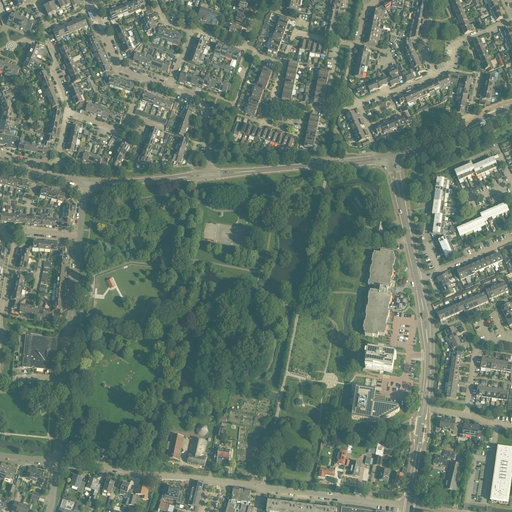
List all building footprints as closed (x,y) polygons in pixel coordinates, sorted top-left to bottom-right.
[(26,3),(25,0),(14,4),(15,6),(17,5),(18,9),(30,3),(29,1),(26,3)] [(66,9),(62,0),(58,2),(62,11),(66,9)] [(67,0),(63,0),(62,0),(66,9),(71,7),(67,0)] [(79,9),(75,0),(74,0),(69,0),(74,11),(79,9)] [(135,13),(131,3),(128,5),(126,0),(124,1),(128,13),(129,13),(129,15),(135,13)] [(139,8),(135,0),(133,0),(134,2),(131,3),(135,13),(141,10),(140,8),(139,8)] [(135,0),(139,8),(140,8),(145,6),(145,4),(147,3),(146,0),(143,0),(135,0)] [(188,0),(187,5),(188,5),(188,3),(193,5),(192,7),(197,9),(200,0),(188,0)] [(239,9),(238,13),(243,15),(243,13),(247,14),(248,11),(246,10),(248,6),(245,6),(247,3),(240,0),(239,4),(238,3),(236,8),(239,9)] [(330,2),(329,7),(340,9),(342,4),(337,3),(337,2),(338,1),(337,0),(329,0),(329,2),(330,2)] [(383,6),(386,11),(389,9),(391,9),(392,9),(396,10),(398,0),(392,0),(393,1),(392,2),(391,1),(383,6)] [(128,13),(124,1),(122,2),(123,6),(120,8),(123,15),(128,13)] [(62,11),(58,2),(53,4),(57,13),(62,11)] [(497,7),(495,2),(488,5),(490,10),(497,7)] [(416,3),(415,9),(427,11),(427,9),(423,8),(424,5),(416,3)] [(57,13),(53,4),(45,8),(48,17),(57,13)] [(462,10),(460,4),(452,8),(455,13),(462,10)] [(123,15),(120,8),(117,9),(115,5),(113,6),(117,17),(123,15)] [(117,17),(113,6),(111,7),(112,11),(109,13),(112,20),(117,17)] [(384,13),(386,11),(383,6),(376,11),(377,12),(376,13),(371,12),(370,17),(371,18),(383,20),(382,19),(383,14),(383,15),(384,13)] [(500,13),(497,7),(490,10),(492,16),(500,13)] [(220,16),(213,13),(201,9),(197,21),(209,25),(211,20),(218,23),(220,16)] [(426,14),(427,11),(415,9),(413,9),(412,15),(421,17),(422,13),(426,14)] [(465,15),(462,10),(455,13),(457,19),(465,15)] [(11,25),(16,13),(14,12),(13,15),(10,14),(6,25),(8,25),(9,24),(11,25)] [(15,28),(20,18),(17,17),(18,13),(16,13),(11,25),(14,26),(14,28),(15,28)] [(244,15),(243,15),(238,13),(237,16),(236,15),(234,20),(236,21),(235,24),(241,26),(241,25),(244,26),(246,22),(244,22),(245,19),(243,18),(244,15)] [(500,13),(492,16),(495,22),(503,19),(500,13)] [(421,20),(421,17),(412,15),(411,14),(409,20),(425,23),(425,21),(421,20)] [(279,21),(278,24),(291,29),(292,26),(288,25),(289,22),(287,21),(288,19),(278,15),(276,20),(279,21)] [(467,21),(465,15),(457,19),(460,24),(467,21)] [(82,20),(79,21),(84,31),(85,30),(85,28),(88,27),(84,17),(81,18),(82,20)] [(21,29),(24,19),(22,18),(22,19),(20,18),(15,28),(17,29),(18,27),(21,29)] [(84,31),(79,21),(77,22),(75,18),(73,19),(78,28),(79,31),(81,30),(82,31),(84,31)] [(143,21),(145,27),(153,23),(151,18),(143,21)] [(78,28),(73,19),(72,20),(73,23),(71,24),(75,34),(77,34),(76,32),(79,31),(78,28)] [(469,26),(467,21),(460,24),(462,30),(469,26)] [(31,23),(28,22),(24,32),(26,33),(27,31),(30,32),(31,28),(33,29),(36,23),(31,22),(31,23)] [(70,35),(65,22),(63,23),(64,27),(62,28),(66,38),(68,37),(67,36),(70,35)] [(75,34),(71,24),(68,25),(67,22),(65,22),(70,35),(73,33),(73,35),(75,34)] [(335,30),(336,25),(326,23),(323,22),(322,27),(324,28),(326,28),(335,30)] [(156,29),(153,23),(145,27),(147,33),(150,32),(151,35),(152,34),(157,36),(159,30),(156,29)] [(291,29),(278,24),(277,27),(274,26),(273,28),(276,30),(285,33),(286,30),(290,31),(291,29)] [(66,38),(62,28),(59,29),(58,25),(56,26),(61,38),(64,37),(64,39),(66,38)] [(240,36),(240,35),(242,29),(232,25),(230,29),(229,29),(227,35),(235,39),(237,34),(240,36)] [(469,27),(469,26),(462,30),(464,36),(475,31),(472,25),(469,27)] [(61,38),(56,26),(54,27),(55,31),(53,32),(54,34),(56,40),(57,42),(62,40),(61,38)] [(123,28),(116,31),(118,36),(126,33),(125,30),(127,29),(126,27),(123,28)] [(418,32),(419,29),(411,27),(410,32),(422,35),(423,33),(418,32)] [(334,36),(335,30),(326,28),(324,28),(323,29),(324,29),(324,34),(334,36)] [(162,40),(165,31),(159,29),(159,30),(157,36),(156,38),(162,40)] [(284,34),(285,33),(276,30),(274,35),(287,39),(289,36),(284,34)] [(505,39),(511,36),(511,33),(510,30),(502,33),(505,39)] [(167,42),(171,33),(165,31),(162,40),(167,42)] [(126,33),(118,36),(121,42),(128,39),(130,38),(128,32),(126,33)] [(173,44),(176,35),(171,33),(167,42),(173,44)] [(182,37),(176,35),(173,44),(179,46),(182,37)] [(286,41),(287,39),(274,35),(272,40),(281,43),(282,40),(286,41)] [(89,48),(91,47),(98,44),(99,43),(97,38),(86,42),(89,48)] [(130,44),(128,39),(121,42),(123,47),(130,44)] [(403,48),(406,53),(414,50),(412,47),(411,45),(411,43),(412,44),(412,41),(406,39),(405,47),(403,48)] [(473,43),(475,49),(483,45),(480,39),(473,43)] [(197,40),(195,46),(205,50),(206,47),(203,46),(204,43),(197,40)] [(280,45),(281,43),(272,40),(271,45),(284,49),(285,47),(280,45)] [(101,49),(98,44),(91,47),(93,52),(101,49)] [(133,53),(130,44),(123,47),(125,53),(127,53),(129,57),(134,53),(133,53)] [(31,48),(30,50),(42,55),(43,53),(39,52),(40,49),(38,48),(36,47),(32,46),(30,45),(29,47),(31,48)] [(220,57),(223,47),(217,45),(214,54),(220,57)] [(284,49),(271,45),(269,50),(277,53),(279,50),(283,52),(284,49)] [(485,51),(483,45),(475,49),(478,54),(485,51)] [(193,52),(203,55),(205,50),(195,46),(194,46),(193,47),(193,48),(193,49),(193,52)] [(226,59),(229,49),(223,47),(220,57),(226,59)] [(57,56),(58,58),(69,53),(67,48),(60,50),(60,51),(61,54),(57,56)] [(359,50),(358,54),(367,56),(370,56),(370,54),(368,53),(368,49),(366,49),(365,48),(365,49),(360,48),(360,50),(359,50)] [(103,54),(101,49),(93,52),(91,53),(92,56),(95,55),(96,58),(103,55),(103,54)] [(231,61),(235,51),(229,49),(226,59),(231,61)] [(277,55),(277,53),(269,50),(267,55),(280,60),(281,57),(277,55)] [(415,53),(414,50),(406,53),(408,59),(415,56),(415,54),(415,53)] [(241,53),(235,51),(231,61),(237,63),(239,57),(241,53)] [(488,56),(485,51),(478,54),(480,60),(488,56)] [(191,57),(198,60),(201,61),(203,55),(193,52),(191,57)] [(72,59),(69,53),(58,58),(59,60),(63,58),(65,62),(72,59)] [(139,63),(142,56),(134,53),(129,57),(134,59),(133,61),(139,63)] [(37,58),(26,54),(26,56),(27,56),(26,59),(38,64),(39,62),(35,61),(37,58)] [(104,54),(103,54),(103,55),(96,58),(98,64),(107,60),(104,54)] [(144,66),(147,58),(142,56),(139,63),(138,64),(144,66)] [(416,58),(415,56),(408,59),(410,65),(419,61),(417,58),(416,58)] [(483,65),(490,62),(488,56),(480,60),(483,65)] [(196,66),(198,60),(191,57),(188,63),(196,66)] [(150,67),(153,60),(147,58),(144,66),(150,68),(151,67),(150,67)] [(74,65),(72,59),(65,62),(66,65),(62,67),(63,69),(74,65)] [(109,65),(107,60),(98,64),(100,69),(108,66),(109,65)] [(156,69),(159,62),(153,60),(150,67),(151,67),(153,68),(153,69),(155,70),(155,69),(156,69)] [(420,64),(419,61),(410,65),(413,70),(412,70),(413,70),(420,67),(419,65),(420,64)] [(162,71),(164,64),(159,62),(156,69),(157,69),(157,70),(159,71),(159,70),(162,71)] [(168,65),(164,64),(162,71),(168,73),(171,63),(169,62),(168,65)] [(494,71),(490,62),(483,65),(485,71),(487,70),(489,73),(494,71)] [(32,70),(33,67),(23,63),(22,65),(24,65),(22,68),(32,72),(33,70),(32,70)] [(76,64),(74,65),(63,69),(63,71),(68,69),(69,73),(76,70),(78,69),(76,64)] [(12,67),(10,66),(6,76),(10,78),(15,67),(13,66),(12,67)] [(110,71),(108,66),(100,69),(104,78),(110,75),(108,72),(110,71)] [(422,66),(420,67),(413,70),(412,70),(407,72),(409,75),(403,77),(406,83),(415,79),(413,74),(413,73),(416,72),(416,73),(417,73),(418,75),(425,72),(422,66)] [(17,67),(15,67),(11,76),(14,78),(13,79),(15,80),(15,78),(16,78),(19,70),(16,69),(17,67)] [(264,68),(262,73),(275,78),(276,75),(272,74),(273,71),(264,68)] [(391,77),(392,79),(394,86),(399,84),(395,75),(398,74),(396,68),(388,72),(390,77),(391,77)] [(79,76),(76,70),(69,73),(70,76),(66,78),(67,80),(79,76)] [(38,76),(40,81),(49,77),(47,78),(45,73),(38,76)] [(185,83),(188,76),(182,73),(179,82),(185,84),(185,83)] [(275,78),(262,73),(260,79),(269,82),(270,79),(274,80),(275,78)] [(481,79),(481,82),(494,84),(495,81),(494,81),(494,78),(495,73),(493,73),(488,75),(488,77),(487,77),(486,80),(481,79)] [(193,78),(194,78),(195,75),(192,74),(191,77),(188,76),(185,83),(191,85),(193,78)] [(450,74),(447,76),(450,82),(451,82),(454,83),(457,83),(458,78),(465,79),(464,85),(474,87),(474,84),(473,83),(473,80),(471,79),(469,79),(470,76),(459,74),(458,76),(450,74)] [(114,87),(117,80),(110,77),(110,75),(104,78),(105,80),(104,80),(104,82),(105,86),(110,88),(110,86),(114,87)] [(81,81),(79,76),(67,80),(68,82),(72,81),(74,84),(81,81)] [(439,88),(445,85),(450,83),(450,82),(447,76),(436,80),(437,83),(439,88)] [(51,83),(49,77),(40,81),(43,87),(51,83)] [(196,87),(199,80),(194,78),(193,78),(191,85),(196,87)] [(209,87),(212,80),(206,78),(204,81),(205,81),(203,86),(203,85),(209,87)] [(214,89),(218,79),(216,78),(215,81),(212,80),(209,87),(214,89)] [(385,87),(383,82),(381,83),(379,78),(375,80),(379,90),(385,87)] [(220,92),(223,84),(220,83),(221,80),(218,79),(214,89),(220,92)] [(268,84),(269,82),(260,79),(258,84),(271,88),(272,86),(268,84)] [(394,86),(392,79),(389,81),(388,79),(383,82),(385,87),(387,86),(387,84),(389,83),(391,87),(394,86)] [(120,89),(122,82),(117,80),(114,87),(113,89),(116,90),(116,88),(120,89)] [(205,81),(204,81),(199,80),(196,87),(202,89),(203,86),(205,81)] [(379,90),(375,80),(370,82),(372,86),(371,87),(373,92),(379,90)] [(439,88),(437,83),(434,84),(432,80),(430,81),(435,93),(440,90),(439,88)] [(435,93),(430,81),(427,82),(429,86),(426,88),(429,95),(435,93)] [(125,91),(129,83),(128,82),(128,84),(122,82),(120,89),(123,90),(122,93),(124,94),(125,91)] [(493,88),(494,84),(481,82),(480,84),(485,85),(484,89),(492,90),(493,88)] [(53,89),(51,83),(43,87),(45,92),(52,89),(53,89)] [(134,85),(129,83),(125,91),(130,93),(129,95),(132,96),(135,87),(134,86),(134,85)] [(226,85),(223,84),(220,92),(226,94),(227,91),(229,91),(232,85),(227,83),(226,85)] [(68,88),(71,94),(78,91),(81,90),(78,84),(68,88)] [(366,91),(364,88),(363,85),(355,89),(356,90),(357,94),(360,93),(361,96),(367,93),(366,91)] [(429,95),(426,88),(423,89),(421,85),(419,86),(424,98),(427,97),(427,96),(429,95)] [(424,98),(419,86),(416,87),(418,91),(415,92),(418,100),(420,99),(421,100),(424,98)] [(0,95),(6,93),(5,91),(8,89),(7,87),(0,89),(0,95)] [(265,92),(255,88),(253,87),(251,92),(253,93),(266,98),(267,95),(263,94),(264,91),(265,92)] [(54,95),(52,89),(45,92),(47,98),(54,95)] [(78,91),(71,94),(73,100),(80,97),(83,96),(81,90),(78,91)] [(418,100),(415,92),(412,94),(410,90),(407,91),(413,103),(416,102),(416,101),(418,100)] [(468,95),(468,92),(460,90),(459,96),(471,99),(472,96),(468,95)] [(324,97),(325,94),(316,92),(313,91),(312,94),(315,94),(315,97),(325,100),(326,97),(324,97)] [(413,103),(407,91),(405,92),(407,96),(404,97),(407,104),(409,103),(410,104),(413,103)] [(148,104),(150,96),(151,95),(143,92),(140,100),(142,101),(148,104)] [(266,98),(253,93),(251,98),(260,101),(261,99),(265,100),(266,98)] [(407,104),(404,97),(403,95),(400,96),(399,94),(393,97),(395,104),(399,102),(400,105),(403,104),(405,107),(404,108),(399,110),(401,113),(409,110),(407,104)] [(491,100),(492,96),(479,94),(478,96),(482,97),(481,102),(479,102),(479,105),(485,106),(486,101),(490,102),(490,99),(491,100)] [(57,100),(54,95),(47,98),(50,104),(57,100)] [(12,98),(11,96),(0,100),(0,103),(0,104),(0,103),(0,106),(1,106),(1,105),(9,102),(8,99),(12,98)] [(153,106),(156,98),(150,96),(148,104),(153,106)] [(83,102),(80,97),(73,100),(76,105),(77,105),(78,107),(83,109),(85,103),(83,102)] [(159,108),(162,100),(156,98),(153,106),(159,108)] [(259,104),(260,101),(251,98),(249,103),(266,109),(267,106),(261,104),(259,104)] [(59,106),(57,100),(50,104),(52,109),(53,109),(53,110),(53,112),(59,113),(59,112),(59,109),(58,106),(59,106)] [(165,110),(167,102),(162,100),(159,108),(158,111),(161,111),(162,109),(165,110)] [(11,101),(9,102),(1,105),(1,106),(2,108),(1,108),(2,111),(2,112),(13,110),(10,103),(12,103),(11,101)] [(465,107),(466,104),(458,102),(456,101),(454,107),(457,108),(469,110),(470,107),(465,107)] [(173,105),(167,102),(165,110),(170,112),(173,105)] [(92,114),(94,107),(85,103),(83,109),(86,110),(86,112),(92,114)] [(266,109),(249,103),(248,109),(256,112),(257,109),(259,109),(258,110),(265,112),(266,109)] [(100,109),(101,106),(95,104),(94,107),(92,114),(97,116),(100,109)] [(103,118),(106,111),(106,108),(101,106),(100,109),(97,116),(103,118)] [(186,107),(184,113),(193,116),(195,110),(186,107)] [(469,113),(469,110),(457,108),(456,114),(463,116),(464,112),(469,113)] [(255,114),(256,112),(248,109),(246,114),(259,118),(260,115),(255,114)] [(11,119),(13,110),(2,112),(1,115),(3,115),(2,117),(11,119),(11,120),(13,120),(13,119),(11,119)] [(109,120),(111,113),(106,111),(103,118),(109,120)] [(347,119),(348,121),(356,118),(355,115),(359,113),(358,111),(345,116),(347,119)] [(114,122),(117,115),(111,113),(109,120),(109,121),(111,122),(112,121),(114,122)] [(193,116),(184,113),(182,119),(190,122),(190,121),(191,121),(192,119),(191,118),(192,116),(193,116)] [(120,116),(117,115),(114,122),(113,123),(119,125),(121,121),(123,122),(126,116),(121,114),(120,116)] [(398,115),(395,116),(401,128),(404,127),(403,126),(406,125),(405,122),(409,120),(407,114),(404,115),(404,117),(399,119),(398,115)] [(401,128),(395,116),(393,117),(395,121),(391,123),(395,130),(397,129),(398,130),(401,128)] [(350,127),(362,122),(361,120),(357,122),(356,118),(348,121),(350,124),(349,124),(350,127)] [(188,127),(190,122),(182,119),(180,125),(188,127)] [(395,130),(391,123),(388,124),(387,120),(384,121),(390,133),(393,132),(392,131),(395,130)] [(390,133),(384,121),(382,122),(384,126),(381,127),(380,125),(379,125),(386,140),(384,135),(386,134),(387,134),(390,133)] [(363,124),(362,122),(350,127),(351,130),(352,130),(353,132),(361,129),(359,126),(363,124)] [(72,127),(71,133),(78,135),(80,128),(82,129),(82,125),(73,123),(73,127),(72,127)] [(244,135),(248,125),(245,124),(245,125),(242,124),(241,125),(237,124),(233,134),(238,136),(239,133),(244,135)] [(186,133),(188,127),(180,125),(179,130),(186,133)] [(249,137),(252,128),(250,127),(250,126),(248,125),(244,135),(249,137)] [(386,140),(379,125),(374,127),(377,135),(379,134),(380,134),(381,137),(381,138),(376,140),(378,144),(386,140)] [(9,132),(9,129),(0,126),(0,132),(12,135),(12,132),(9,132)] [(265,141),(270,128),(267,127),(265,131),(263,131),(260,139),(265,141)] [(149,134),(149,135),(156,137),(157,137),(159,131),(150,128),(148,134),(149,134)] [(254,139),(258,129),(255,128),(255,129),(252,128),(249,137),(254,139)] [(270,143),(273,134),(270,133),(272,129),(270,128),(265,141),(270,143)] [(260,139),(263,131),(263,130),(262,132),(260,131),(260,129),(258,129),(254,139),(259,141),(260,139)] [(355,138),(367,133),(366,131),(362,133),(361,129),(353,132),(354,135),(355,138)] [(184,139),(186,133),(179,130),(177,136),(184,139)] [(275,145),(280,132),(277,131),(276,135),(273,134),(270,143),(275,145)] [(319,134),(316,133),(303,131),(302,133),(307,134),(306,137),(315,139),(318,139),(319,134)] [(280,146),(283,138),(281,137),(282,132),(280,132),(275,145),(280,146)] [(368,135),(367,133),(355,138),(356,141),(357,141),(358,144),(361,142),(363,147),(370,144),(368,141),(366,142),(364,137),(368,135)] [(15,150),(16,149),(19,139),(0,134),(0,145),(3,146),(5,145),(5,144),(7,145),(7,147),(8,148),(15,150)] [(285,148),(290,135),(287,134),(286,139),(283,138),(280,146),(285,148)] [(160,138),(157,137),(156,137),(149,135),(147,140),(154,143),(156,140),(159,141),(160,138)] [(292,136),(290,135),(285,148),(290,150),(294,142),(291,140),(292,136)] [(48,137),(47,141),(47,143),(45,143),(44,147),(50,148),(50,146),(51,146),(52,144),(54,145),(55,138),(48,137)] [(122,144),(120,149),(126,153),(129,147),(123,144),(125,141),(118,137),(117,141),(122,144)] [(181,139),(179,145),(186,148),(188,142),(181,139)] [(153,146),(154,143),(147,140),(145,146),(155,150),(156,147),(153,146)] [(313,149),(314,144),(301,141),(300,144),(305,145),(304,148),(313,149)] [(42,157),(44,147),(45,143),(44,143),(44,146),(41,145),(41,147),(38,146),(36,154),(35,155),(42,157)] [(184,154),(186,148),(179,145),(177,151),(184,154)] [(155,152),(155,150),(145,146),(143,152),(150,155),(152,151),(155,152)] [(78,150),(78,149),(77,153),(79,153),(78,156),(83,158),(84,158),(86,153),(85,153),(86,151),(81,149),(80,149),(80,150),(78,150)] [(126,153),(120,149),(117,155),(124,158),(126,153)] [(88,162),(91,155),(86,153),(84,158),(83,158),(83,160),(88,162)] [(175,156),(168,154),(167,156),(169,157),(168,161),(172,162),(171,164),(174,165),(177,157),(175,156)] [(94,164),(97,157),(91,155),(88,162),(94,164)] [(101,164),(103,157),(97,155),(97,157),(94,164),(100,166),(101,164)] [(121,163),(124,158),(117,155),(114,160),(121,163)] [(144,167),(147,159),(141,157),(140,156),(138,163),(141,164),(140,167),(143,168),(145,168),(145,167),(144,167)] [(105,158),(103,157),(101,164),(107,166),(108,164),(109,164),(111,161),(110,161),(109,160),(109,159),(105,158)] [(183,159),(182,159),(177,157),(174,165),(171,164),(171,166),(173,167),(177,166),(178,164),(181,166),(183,159)] [(487,158),(488,161),(489,160),(493,170),(497,168),(493,158),(490,160),(489,157),(487,158)] [(148,160),(147,159),(144,167),(145,167),(145,168),(146,168),(147,166),(151,167),(152,163),(156,165),(156,162),(148,160)] [(489,160),(488,161),(486,162),(484,159),(483,160),(484,162),(489,172),(493,170),(489,160)] [(114,160),(112,161),(113,162),(111,165),(119,170),(122,164),(121,163),(114,160)] [(484,162),(482,163),(480,161),(479,161),(480,164),(485,174),(489,172),(484,162)] [(480,164),(477,165),(476,162),(474,163),(476,166),(480,175),(485,174),(480,164)] [(472,167),(471,164),(470,165),(468,166),(467,163),(465,164),(466,167),(467,166),(471,176),(475,175),(472,167)] [(467,166),(466,167),(464,168),(463,165),(461,166),(462,168),(463,168),(467,178),(471,176),(467,166)] [(476,166),(472,167),(475,175),(476,177),(480,175),(476,166)] [(463,168),(462,168),(460,169),(458,167),(457,167),(458,170),(459,170),(463,180),(467,178),(463,168)] [(459,170),(458,170),(455,171),(454,168),(453,169),(454,172),(458,182),(463,180),(459,170)] [(10,188),(12,179),(9,178),(8,179),(6,178),(4,186),(10,188)] [(16,189),(18,181),(16,181),(16,180),(12,179),(10,188),(16,189)] [(20,182),(18,181),(16,189),(22,191),(25,191),(26,186),(23,185),(24,182),(20,181),(20,182)] [(51,200),(53,191),(50,190),(49,191),(47,190),(45,198),(51,200)] [(56,201),(59,193),(57,193),(57,192),(53,191),(51,200),(56,201)] [(65,195),(59,193),(56,201),(63,203),(64,205),(67,203),(65,199),(64,199),(65,195)] [(70,206),(67,203),(64,205),(65,207),(65,213),(73,214),(74,208),(70,207),(70,206)] [(501,204),(499,205),(500,206),(501,206),(504,213),(508,211),(505,204),(502,205),(501,204)] [(493,207),(491,208),(491,210),(492,209),(496,217),(500,215),(497,207),(493,209),(493,207)] [(485,211),(483,212),(483,213),(484,213),(488,221),(489,223),(493,221),(492,219),(488,211),(485,212),(485,211)] [(72,220),(73,214),(65,213),(64,222),(63,222),(64,222),(69,223),(70,220),(72,220)] [(478,218),(476,219),(476,220),(477,220),(481,228),(485,226),(484,222),(483,222),(481,218),(478,220),(478,218)] [(69,228),(69,223),(64,222),(63,222),(55,221),(54,228),(54,229),(60,230),(61,227),(69,228)] [(469,222),(467,223),(468,224),(469,224),(472,231),(477,230),(473,222),(470,223),(469,222)] [(378,223),(376,234),(383,235),(384,224),(378,223)] [(461,225),(459,226),(460,228),(461,227),(464,235),(468,233),(465,225),(462,227),(461,225)] [(437,248),(440,246),(449,242),(448,237),(438,242),(439,245),(436,246),(437,248)] [(38,250),(38,242),(33,241),(32,245),(32,244),(27,248),(30,251),(32,249),(38,250)] [(442,250),(451,246),(449,242),(440,246),(441,249),(438,250),(439,252),(442,251),(442,250)] [(59,252),(59,246),(57,246),(57,244),(50,243),(50,251),(59,252)] [(65,247),(59,246),(59,252),(58,261),(66,261),(67,255),(64,255),(65,247)] [(443,254),(453,250),(451,246),(442,250),(442,251),(443,253),(440,255),(440,256),(444,255),(443,254)] [(28,252),(30,251),(27,248),(24,250),(24,251),(20,250),(19,257),(21,257),(27,258),(28,252)] [(455,254),(453,250),(443,254),(444,255),(445,257),(441,259),(442,260),(446,259),(446,258),(455,254)] [(368,286),(375,287),(390,290),(391,285),(390,285),(390,283),(391,278),(392,278),(393,271),(392,271),(393,267),(394,267),(395,259),(394,259),(394,257),(393,256),(393,254),(380,252),(380,254),(374,253),(373,256),(371,263),(372,263),(372,268),(371,267),(370,275),(369,282),(368,286)] [(475,275),(471,266),(466,268),(470,277),(475,275)] [(470,277),(466,268),(461,270),(465,279),(470,277)] [(465,279),(461,270),(457,272),(460,281),(465,279)] [(437,279),(439,284),(448,280),(446,276),(437,279)] [(115,287),(112,279),(106,282),(110,290),(115,287)] [(450,285),(448,280),(439,284),(441,289),(450,285)] [(504,284),(499,286),(503,295),(508,292),(504,284)] [(452,290),(450,285),(441,289),(443,294),(452,290)] [(503,295),(499,286),(495,288),(498,297),(503,295)] [(391,290),(390,290),(375,287),(374,292),(370,292),(370,294),(369,294),(368,302),(367,309),(366,316),(365,323),(364,323),(363,331),(365,331),(384,334),(385,335),(387,327),(386,327),(387,320),(388,320),(389,312),(388,312),(389,307),(396,309),(396,310),(399,311),(400,311),(401,310),(402,310),(403,310),(403,309),(404,309),(405,308),(406,306),(407,303),(407,300),(406,297),(403,295),(402,296),(400,295),(399,295),(398,296),(391,295),(391,290)] [(498,297),(495,288),(490,290),(494,299),(498,297)] [(454,295),(452,290),(443,294),(445,298),(454,295)] [(494,299),(490,290),(485,292),(489,301),(494,299)] [(17,305),(19,296),(13,295),(13,294),(11,294),(10,301),(12,301),(12,304),(17,305)] [(484,294),(479,296),(483,305),(488,303),(484,294)] [(483,305),(479,296),(475,298),(478,307),(483,305)] [(478,307),(475,298),(470,300),(474,309),(478,307)] [(474,309),(470,300),(465,302),(469,311),(474,309)] [(469,311),(465,302),(460,304),(463,312),(464,312),(464,313),(469,311)] [(62,309),(62,303),(54,303),(53,309),(51,310),(54,313),(58,310),(58,309),(62,309)] [(24,315),(26,306),(17,305),(12,304),(10,309),(19,311),(18,313),(24,315)] [(463,312),(460,304),(455,306),(459,314),(463,312)] [(501,308),(503,313),(511,309),(509,304),(501,308)] [(459,314),(455,306),(451,308),(454,316),(459,314)] [(454,316),(451,308),(446,310),(449,318),(454,316)] [(511,314),(511,310),(511,309),(503,313),(505,318),(511,314)] [(50,316),(54,313),(51,310),(50,311),(44,310),(42,318),(49,319),(49,316),(50,316)] [(449,318),(446,310),(441,313),(444,320),(449,318)] [(444,332),(446,337),(455,333),(453,328),(444,332)] [(457,338),(455,333),(446,337),(448,342),(457,338)] [(22,368),(53,371),(57,339),(25,336),(22,368)] [(459,343),(457,338),(448,342),(450,346),(459,343)] [(461,347),(459,343),(450,346),(453,351),(461,347)] [(368,349),(364,371),(391,375),(395,354),(385,352),(385,350),(378,349),(378,351),(368,349)] [(355,388),(351,418),(374,422),(395,413),(396,412),(397,412),(397,411),(398,411),(398,410),(398,409),(398,408),(398,407),(398,406),(397,406),(397,405),(396,405),(394,405),(377,402),(378,397),(373,396),(374,391),(355,388)] [(446,431),(448,421),(441,420),(440,424),(437,424),(435,432),(439,433),(440,430),(446,431)] [(455,422),(448,421),(446,431),(453,432),(453,435),(456,436),(458,427),(454,426),(455,422)] [(206,426),(200,425),(196,429),(197,435),(203,437),(208,433),(206,426)] [(470,437),(471,427),(464,426),(463,432),(460,431),(459,438),(465,439),(466,436),(470,437)] [(479,428),(471,427),(470,437),(474,438),(474,440),(483,442),(484,435),(478,434),(479,428)] [(167,459),(179,461),(184,438),(171,435),(171,436),(172,437),(167,459)] [(189,454),(187,464),(204,467),(207,458),(203,457),(206,442),(192,439),(189,454)] [(377,443),(377,444),(373,465),(380,466),(384,444),(377,443)] [(344,467),(346,455),(349,446),(341,444),(336,465),(344,467)] [(499,448),(498,448),(497,456),(499,456),(498,458),(497,458),(492,492),(494,492),(493,494),(492,494),(491,501),(491,500),(494,500),(494,502),(496,502),(496,503),(502,504),(502,503),(504,503),(504,502),(507,502),(507,503),(511,470),(511,450),(501,449),(501,450),(499,449),(499,448)] [(224,459),(225,451),(218,450),(218,452),(215,452),(214,462),(217,463),(217,465),(222,465),(223,459),(224,459)] [(444,451),(443,458),(435,456),(433,464),(433,465),(434,466),(437,467),(438,466),(438,465),(445,467),(447,459),(449,459),(451,453),(444,451)] [(444,489),(455,492),(462,466),(450,463),(445,485),(443,484),(442,485),(442,488),(442,489),(444,489)] [(359,472),(360,468),(356,468),(356,469),(353,468),(350,467),(349,470),(350,470),(348,477),(358,478),(359,472)] [(15,471),(8,468),(5,478),(12,480),(15,471)] [(330,471),(319,470),(318,478),(324,479),(325,476),(334,478),(335,469),(330,468),(330,471)] [(378,480),(387,482),(389,470),(380,468),(378,480)] [(32,481),(35,472),(28,469),(27,472),(25,472),(23,477),(32,481)] [(401,484),(402,479),(405,479),(407,470),(403,469),(402,474),(401,473),(400,475),(397,474),(395,483),(401,484)] [(42,474),(35,472),(32,481),(32,482),(36,483),(36,482),(42,484),(44,478),(41,477),(42,474)] [(74,476),(71,486),(79,488),(77,492),(82,494),(85,485),(81,484),(82,479),(74,476)] [(97,481),(90,479),(87,488),(92,490),(91,492),(91,493),(93,494),(92,496),(96,497),(99,488),(95,487),(97,481)] [(114,483),(106,481),(103,490),(102,493),(106,495),(107,494),(108,492),(111,493),(109,499),(112,501),(115,493),(112,492),(114,483)] [(188,505),(198,508),(203,483),(193,481),(188,505)] [(123,483),(119,494),(124,496),(123,497),(124,498),(126,499),(126,498),(130,499),(132,491),(128,489),(130,485),(127,484),(127,483),(125,482),(124,483),(123,483)] [(135,494),(142,496),(142,499),(146,500),(148,488),(146,488),(146,487),(139,486),(138,490),(136,490),(135,494)] [(180,490),(168,487),(167,490),(164,490),(162,500),(166,501),(166,499),(177,501),(176,503),(180,504),(182,494),(179,493),(180,490)] [(249,511),(251,508),(250,507),(250,506),(251,498),(250,498),(251,491),(244,490),(244,491),(239,490),(239,489),(233,489),(232,495),(231,495),(230,501),(229,500),(228,504),(227,503),(224,511),(249,511)] [(10,501),(11,499),(11,498),(7,497),(6,501),(5,500),(3,504),(0,503),(0,511),(2,508),(7,509),(9,502),(10,501)] [(19,511),(21,505),(18,504),(19,501),(15,500),(11,499),(10,501),(15,503),(11,511),(19,511)] [(283,511),(285,503),(278,502),(279,499),(276,499),(275,502),(268,501),(266,511),(283,511)] [(301,511),(302,505),(295,505),(296,501),(293,501),(292,504),(285,503),(283,511),(301,511)] [(170,505),(164,504),(161,503),(158,509),(168,511),(170,505)] [(318,511),(319,507),(312,507),(313,503),(310,503),(309,506),(302,505),(301,511),(318,511)]
